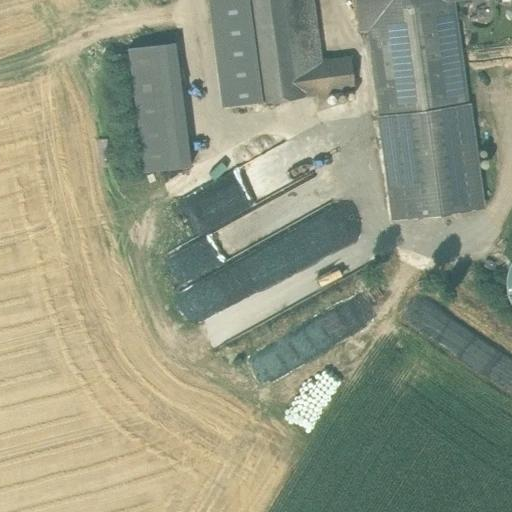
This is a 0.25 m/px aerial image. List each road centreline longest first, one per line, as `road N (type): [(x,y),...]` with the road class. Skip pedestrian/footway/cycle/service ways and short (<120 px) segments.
road 1 (track): [(340,0),(357,49),(381,220),(402,231),(473,230),(499,214),(511,175)]
road 2 (track): [(193,0),(191,12),(0,69)]
